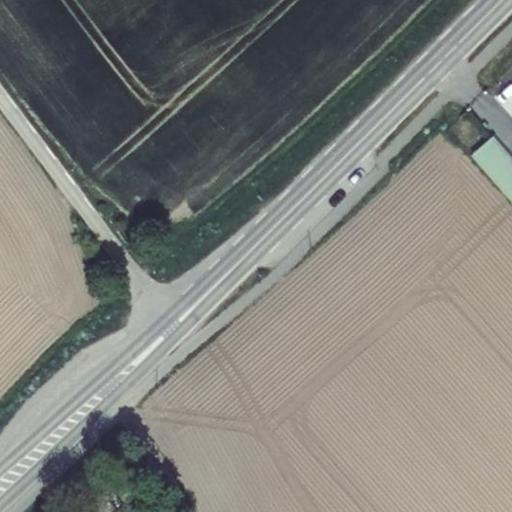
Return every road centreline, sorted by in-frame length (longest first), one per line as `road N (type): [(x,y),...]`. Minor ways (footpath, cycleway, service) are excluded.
road 1 (tertiary): [(177,323),(499,0)]
road 2 (residential): [(0,88),(177,323)]
road 3 (tertiary): [(0,506),(177,323)]
road 4 (tertiary): [(177,323),(0,467)]
